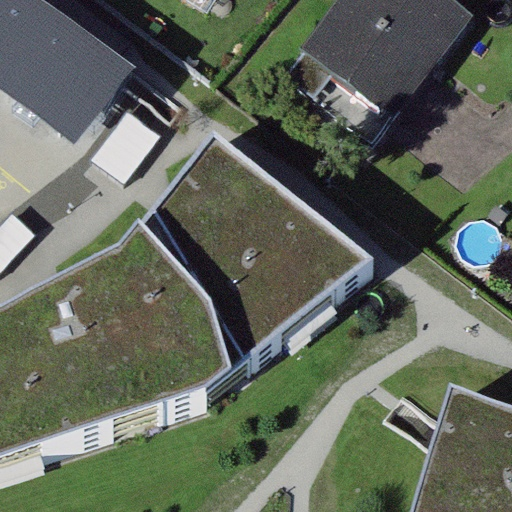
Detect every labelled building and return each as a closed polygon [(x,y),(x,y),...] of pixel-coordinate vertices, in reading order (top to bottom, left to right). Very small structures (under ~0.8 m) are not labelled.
[(0,0),(0,82),(75,140),(125,74),(27,0),(0,0)] [(188,0),(217,19),(229,0),(188,0)] [(356,0),(292,85),(387,157),(478,37),(430,0),(356,0)] [(0,484),(200,419),(369,290),(217,162),(171,216),(108,288),(45,316),(0,334),(0,484)] [(511,511),(511,445),(437,418),(407,511),(511,511)]
